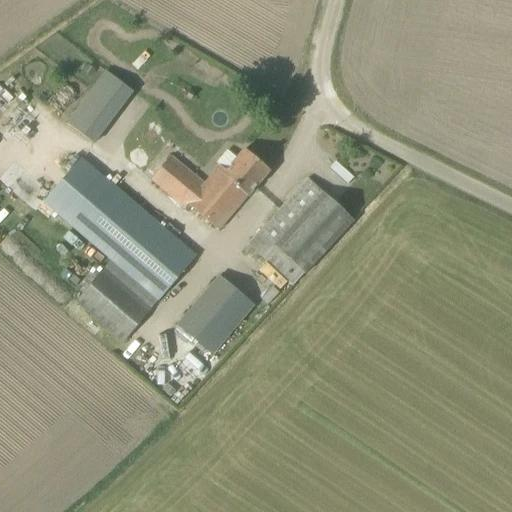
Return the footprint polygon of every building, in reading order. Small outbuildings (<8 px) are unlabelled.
[(77,151),(86,139),(94,145),(133,93),(105,72),(57,136),(77,151)] [(269,171),(244,151),(235,161),(226,172),(220,167),(203,188),(169,160),(150,182),(183,211),(187,207),(216,231),(269,171)] [(196,256),(82,158),(41,205),(149,296),(142,303),(104,269),(75,303),(122,344),(196,256)] [(296,284),(353,221),(308,179),(246,245),(293,287),(296,284)] [(254,307),(218,275),(175,325),(212,356),(254,307)]
